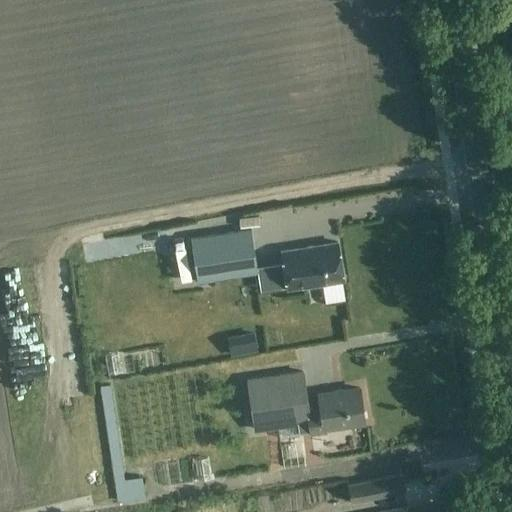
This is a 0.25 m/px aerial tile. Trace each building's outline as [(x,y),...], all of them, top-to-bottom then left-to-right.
[(258,273),(251,228),(190,237),(197,282),(258,273)] [(282,250),(288,288),(343,279),(338,242),(282,250)] [(158,320),(166,373),(291,355),(284,302),(158,320)] [(77,351),(85,368),(106,359),(98,342),(77,351)] [(428,346),(419,349),(424,371),(434,368),(428,346)] [(360,388),(318,395),(320,410),(309,412),(303,371),(247,380),(254,429),(277,426),(279,438),(299,435),(298,433),(310,431),(311,433),(325,431),(324,428),(365,422),(360,388)] [(99,376),(85,377),(86,415),(101,414),(99,376)] [(298,452),(229,455),(230,470),(298,467),(298,452)] [(402,473),(347,483),(351,502),(406,491),(402,473)]
